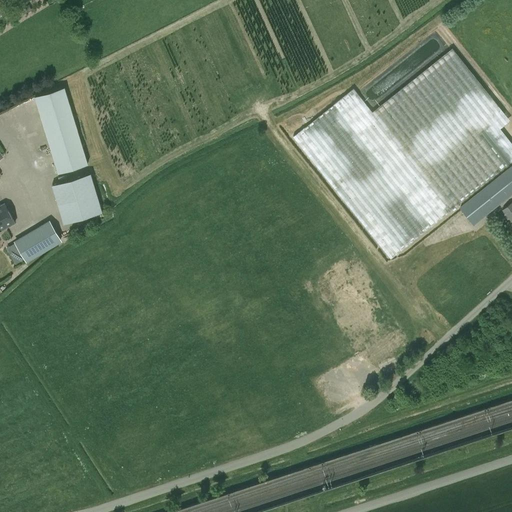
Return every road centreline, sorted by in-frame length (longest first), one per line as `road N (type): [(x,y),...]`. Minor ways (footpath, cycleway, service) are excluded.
road 1 (motorway): [(0,487),(511,313)]
road 2 (motorway): [(511,285),(0,459)]
road 3 (unclassified): [(93,511),(339,423),(398,383),(511,281)]
road 4 (unclassified): [(353,511),(511,459)]
